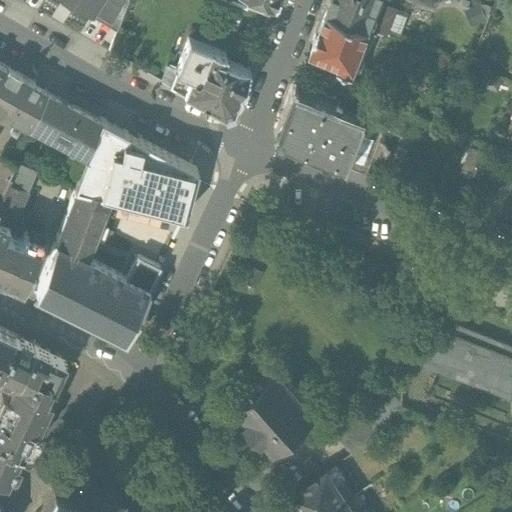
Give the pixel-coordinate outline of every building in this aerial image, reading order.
[(74,0),(90,10),(96,0),(74,0)] [(127,0),(96,0),(90,10),(88,13),(116,30),(127,0)] [(393,7),(380,2),(380,0),(330,0),(327,10),(370,27),(384,32),(393,7)] [(370,27),(327,10),(311,52),(340,63),(338,68),(352,73),(355,68),(360,70),(369,47),(363,45),(370,27)] [(225,52),(188,37),(170,84),(223,114),(233,110),(249,68),(223,58),(225,52)] [(46,88),(0,62),(0,116),(10,122),(12,117),(29,126),(31,123),(35,112),(36,112),(46,88)] [(50,90),(46,88),(36,112),(31,123),(34,125),(86,153),(100,118),(67,100),(50,90)] [(384,140),(379,138),(383,127),(366,121),(367,117),(343,107),(345,102),(314,90),(312,95),(296,89),(286,114),(287,115),(280,132),(284,140),(366,172),(370,162),(375,163),(380,162),(384,159),(387,154),(388,150),(386,145),(384,140)] [(467,134),(409,111),(405,122),(462,145),(467,134)] [(197,169),(100,118),(86,153),(73,185),(76,186),(109,195),(184,215),(197,169)] [(483,153),(471,149),(461,172),(474,177),(483,153)] [(494,158),(483,153),(474,177),(485,182),(494,158)] [(14,160),(1,155),(0,157),(0,169),(8,173),(14,160)] [(8,173),(0,191),(0,220),(7,224),(9,225),(34,166),(15,157),(14,160),(8,173)] [(511,183),(511,164),(494,158),(485,182),(509,191),(511,183)] [(0,191),(8,173),(0,169),(0,191)] [(76,186),(54,241),(86,257),(109,195),(76,186)] [(7,224),(0,220),(0,276),(21,286),(41,239),(23,231),(20,239),(3,231),(7,224)] [(86,257),(54,241),(34,292),(123,337),(158,266),(138,255),(126,277),(86,257)] [(421,276),(403,269),(399,280),(417,287),(421,276)] [(511,344),(439,316),(435,325),(420,361),(506,394),(505,397),(511,399),(511,344)] [(0,363),(13,335),(0,328),(0,363)] [(32,343),(14,334),(13,335),(0,363),(0,374),(10,379),(41,394),(59,356),(32,343)] [(259,376),(242,392),(247,397),(234,408),(246,420),(244,422),(262,441),(264,440),(275,453),(292,438),(293,439),(302,431),(301,430),(317,414),(276,370),(264,381),(259,376)] [(10,379),(0,400),(0,476),(5,479),(18,451),(23,453),(49,398),(41,394),(10,379)] [(218,393),(201,409),(217,426),(233,410),(218,393)] [(350,415),(341,405),(323,421),(352,454),(412,413),(401,409),(402,404),(399,400),(366,423),(355,411),(350,415)] [(337,464),(291,495),(302,510),(301,511),(330,511),(348,500),(339,486),(343,484),(345,476),(337,464)] [(126,492),(110,481),(113,476),(110,474),(106,480),(103,478),(101,481),(104,483),(103,485),(95,480),(90,488),(79,481),(78,478),(75,479),(76,482),(68,493),(52,483),(33,511),(126,511),(120,508),(127,497),(130,499),(131,497),(128,495),(132,489),(130,487),(126,492)] [(356,511),(348,500),(330,511),(368,511),(361,510),(358,511),(356,511)]
